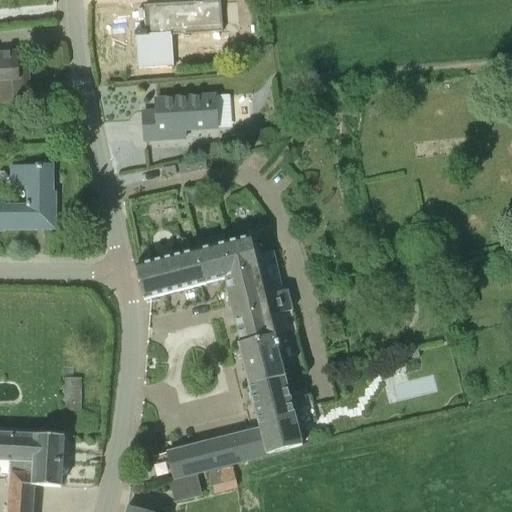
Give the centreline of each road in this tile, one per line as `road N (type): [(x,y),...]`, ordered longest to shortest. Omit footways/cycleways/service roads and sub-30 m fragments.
road 1 (unknown): [(104,180),(214,173),(255,188),(303,325),(315,393)]
road 2 (tertiary): [(123,272),(73,0)]
road 3 (tertiary): [(104,511),(130,358),(123,272)]
road 4 (residential): [(0,269),(123,272)]
